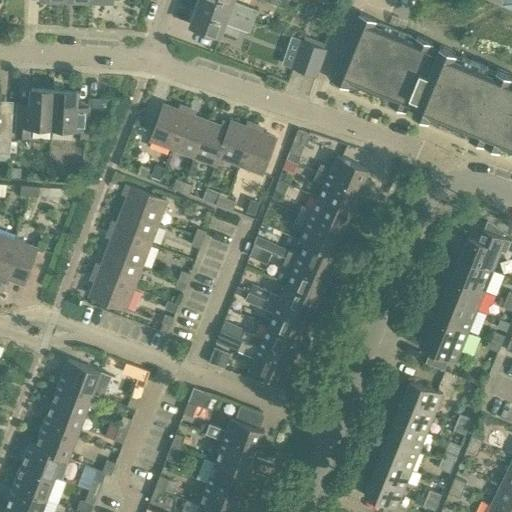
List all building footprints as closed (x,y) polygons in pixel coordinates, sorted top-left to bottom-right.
[(253,22),(258,10),(234,1),(234,0),(198,0),(198,1),(253,22)] [(249,32),(253,22),(198,1),(189,24),(221,36),(225,23),(249,32)] [(331,1),(328,9),(336,12),(339,4),(331,1)] [(511,75),(496,69),(493,77),(485,74),(487,68),(462,57),(459,63),(451,60),(455,52),(439,45),(437,50),(430,47),(432,42),(416,36),(415,38),(374,21),(375,19),(359,12),(331,80),(347,86),(350,78),(358,81),(356,87),(381,98),(384,92),(391,95),(388,103),(404,110),(406,105),(413,108),(411,113),(427,119),(430,111),(438,114),(436,120),(461,131),(464,125),(471,128),(468,136),(484,142),(498,149),(501,141),(509,144),(507,150),(511,151),(511,75)] [(316,74),(325,49),(302,40),(293,66),(316,74)] [(50,127),(53,89),(29,88),(28,107),(17,107),(15,135),(27,136),(27,125),(50,127)] [(85,135),(86,112),(74,111),(75,91),(53,89),(50,127),(73,128),(73,135),(85,135)] [(92,99),(92,107),(103,107),(104,99),(92,99)] [(177,110),(163,105),(150,139),(172,148),(187,108),(183,106),(178,108),(177,110)] [(193,156),(207,121),(193,116),(194,114),(192,110),(187,108),(172,148),(193,156)] [(0,152),(8,153),(9,140),(11,111),(0,110),(0,152)] [(215,164),(231,122),(230,121),(229,124),(224,122),(220,124),(219,126),(207,121),(193,156),(215,164)] [(244,126),(231,122),(215,164),(215,165),(218,157),(239,165),(254,125),(249,123),(244,124),(244,126)] [(261,173),(274,138),(260,132),(261,130),(259,126),(254,125),(239,165),(261,173)] [(298,155),(306,134),(295,130),(287,151),(298,155)] [(293,171),(297,162),(294,161),(295,159),(287,156),(283,167),(293,171)] [(367,169),(336,156),(330,169),(319,164),(316,171),(358,190),(367,169)] [(160,181),(165,167),(157,164),(155,163),(150,177),(160,181)] [(141,165),(137,175),(146,178),(150,168),(141,165)] [(12,168),(12,177),(20,177),(21,168),(12,168)] [(316,171),(312,180),(323,185),(317,198),(349,212),(358,190),(316,171)] [(180,191),(183,182),(176,179),(173,188),(180,191)] [(288,185),(279,181),(274,190),(284,194),(288,185)] [(188,194),(192,185),(183,182),(180,191),(188,194)] [(28,195),(29,186),(20,185),(19,194),(28,195)] [(157,223),(165,201),(125,185),(123,190),(125,195),(127,196),(122,209),(157,223)] [(37,195),(37,187),(29,186),(28,195),(37,195)] [(223,207),(226,198),(219,196),(220,192),(206,186),(202,199),(223,207)] [(231,210),(234,202),(226,198),(223,207),(231,210)] [(301,206),(297,214),(339,233),(349,212),(317,198),(312,211),(301,206)] [(253,214),(257,203),(246,199),(242,210),(253,214)] [(157,223),(122,209),(117,223),(114,222),(110,224),(108,229),(149,244),(157,223)] [(297,214),(294,222),(304,227),(299,239),(331,253),(339,233),(297,214)] [(486,222),(483,229),(502,236),(503,232),(486,222)] [(201,239),(204,231),(197,228),(194,237),(201,239)] [(141,265),(149,244),(108,229),(106,233),(108,237),(110,238),(105,252),(141,265)] [(0,277),(14,240),(0,235),(0,277)] [(288,250),(257,236),(253,244),(285,258),(285,257),(327,275),(336,255),(331,253),(299,239),(298,240),(304,243),(298,255),(288,250)] [(198,247),(201,239),(194,237),(191,244),(198,247)] [(491,270),(499,250),(466,237),(458,256),(491,270)] [(23,283),(36,248),(14,240),(0,277),(0,280),(3,282),(7,281),(8,278),(23,283)] [(141,265),(105,252),(100,265),(98,264),(94,266),(92,271),(133,286),(141,265)] [(484,289),(491,270),(458,256),(450,276),(484,289)] [(318,297),(327,275),(285,257),(285,258),(280,267),(291,272),(286,282),(318,297)] [(185,282),(189,273),(181,270),(178,279),(185,282)] [(124,309),(133,286),(92,271),(90,276),(92,281),(94,282),(89,295),(124,309)] [(476,309),(484,289),(450,276),(442,296),(476,309)] [(183,290),(185,282),(178,279),(175,287),(183,290)] [(281,296),(270,291),(266,298),(309,317),(318,297),(286,282),(281,296)] [(264,288),(260,296),(266,298),(270,291),(264,288)] [(259,297),(247,292),(243,301),(272,314),(267,324),(300,338),(309,317),(266,298),(260,296),(259,297)] [(467,330),(476,309),(442,296),(434,317),(467,330)] [(511,312),(511,311),(511,300),(504,298),(500,306),(500,307),(511,312)] [(170,324),(173,318),(174,316),(165,313),(161,321),(170,324)] [(467,330),(434,317),(421,349),(454,363),(467,330)] [(504,329),(507,322),(501,319),(498,327),(504,329)] [(290,360),(300,338),(267,324),(261,339),(243,331),(240,337),(290,360)] [(240,339),(220,330),(215,341),(252,358),(248,368),(280,383),(290,360),(240,337),(240,339)] [(499,343),(502,336),(491,332),(488,338),(499,343)] [(496,351),(499,343),(488,338),(485,347),(496,351)] [(218,345),(212,360),(229,366),(234,350),(218,345)] [(91,394),(99,372),(67,359),(58,382),(91,394)] [(246,376),(254,380),(257,373),(249,369),(246,376)] [(432,413),(440,394),(408,381),(400,401),(432,413)] [(83,415),(91,394),(58,382),(50,403),(83,415)] [(139,398),(143,387),(134,384),(130,395),(139,398)] [(196,385),(191,401),(210,408),(216,392),(196,385)] [(190,417),(195,405),(187,401),(182,414),(190,417)] [(425,432),(432,413),(400,401),(393,419),(425,432)] [(74,437),(83,415),(50,403),(42,424),(74,437)] [(465,426),(468,419),(458,414),(454,422),(465,426)] [(126,432),(131,420),(122,416),(117,428),(126,432)] [(262,430),(230,418),(226,429),(209,423),(205,433),(222,439),(221,440),(254,452),(262,430)] [(417,451),(425,432),(393,419),(385,438),(417,451)] [(462,435),(465,426),(454,422),(451,430),(462,435)] [(66,458),(74,437),(42,424),(35,444),(34,445),(61,455),(60,456),(66,458)] [(122,442),(126,432),(117,428),(113,439),(122,442)] [(178,449),(183,437),(174,434),(169,446),(178,449)] [(478,447),(481,440),(469,435),(466,441),(478,447)] [(410,470),(417,451),(385,438),(378,457),(410,470)] [(246,474),(254,452),(221,440),(214,462),(246,474)] [(474,455),(478,447),(466,441),(463,450),(474,455)] [(52,477),(60,456),(61,455),(34,445),(35,444),(29,442),(21,465),(52,477)] [(174,460),(178,449),(169,446),(165,456),(174,460)] [(451,464),(454,457),(443,452),(440,460),(451,464)] [(402,488),(410,470),(378,457),(371,476),(402,488)] [(214,462),(204,458),(197,478),(206,481),(206,483),(239,495),(246,474),(214,462)] [(109,474),(113,462),(105,459),(100,471),(109,474)] [(447,472),(451,464),(440,460),(436,468),(447,472)] [(511,464),(509,462),(499,483),(511,489),(511,464)] [(52,477),(21,465),(13,486),(44,498),(52,477)] [(162,491),(166,479),(158,476),(153,488),(162,491)] [(395,508),(402,488),(371,476),(363,495),(395,508)] [(96,493),(100,481),(92,478),(87,490),(96,493)] [(461,489),(464,482),(452,478),(450,484),(461,489)] [(218,511),(232,511),(239,495),(206,483),(198,505),(218,511)] [(507,511),(511,511),(511,489),(499,483),(489,503),(507,511)] [(458,497),(461,489),(450,484),(446,493),(458,497)] [(4,507),(17,511),(39,511),(44,498),(13,486),(4,507)] [(157,502),(162,491),(153,488),(149,499),(157,502)] [(92,504),(96,493),(87,490),(83,501),(92,504)] [(436,502),(439,494),(428,490),(425,497),(436,502)] [(432,510),(436,502),(425,497),(417,494),(413,503),(432,510)] [(88,511),(92,504),(83,501),(81,500),(77,510),(83,511),(88,511)] [(507,511),(489,503),(484,511),(507,511)]
